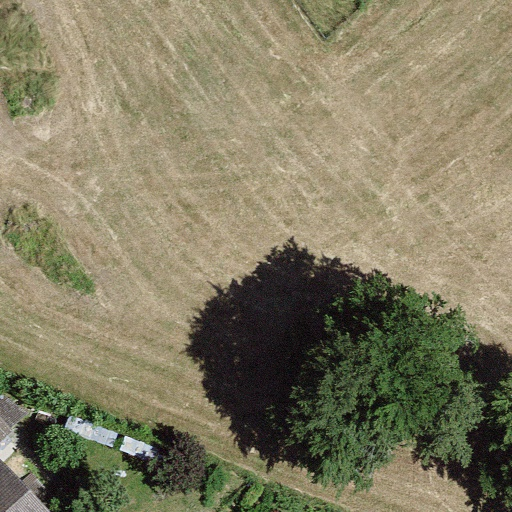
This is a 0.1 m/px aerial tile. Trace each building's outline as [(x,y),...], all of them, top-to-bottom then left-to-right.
[(465,8),(407,64),(457,117),(496,80),(507,91),(511,86),(511,0),(494,0),(475,18),(465,8)] [(137,35),(73,79),(109,132),(156,99),(164,110),(218,73),(182,21),(145,47),(137,35)] [(253,238),(188,282),(225,335),(272,302),(280,314),(334,276),(298,225),(261,250),(253,238)] [(0,400),(0,439),(19,422),(0,400)] [(0,511),(33,511),(0,474),(0,511)]
